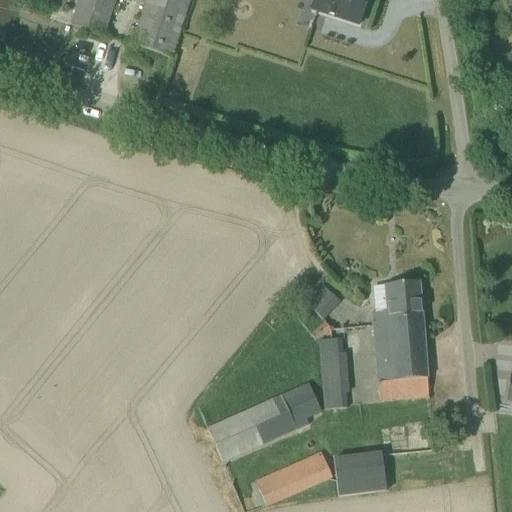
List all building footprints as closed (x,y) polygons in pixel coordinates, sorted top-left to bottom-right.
[(114,0),(80,0),(71,27),(102,37),(114,0)] [(189,0),(146,0),(132,47),(170,59),(189,0)] [(314,0),(311,11),(358,26),(366,0),(314,0)] [(379,402),(428,398),(418,283),(384,286),(387,313),(372,314),(379,402)] [(322,321),(339,302),(322,286),(305,305),(319,319),(322,321)] [(317,332),(310,337),(315,343),(330,332),(325,324),(316,331),(317,332)] [(344,354),(342,340),(319,341),(318,341),(323,411),(346,409),(344,394),(349,393),(347,354),(344,354)] [(309,384),(279,396),(205,429),(221,465),(309,426),(306,421),(322,413),(309,384)] [(338,499),(384,493),(379,452),(333,458),(338,499)] [(332,480),(321,454),(254,482),(265,509),(332,480)]
